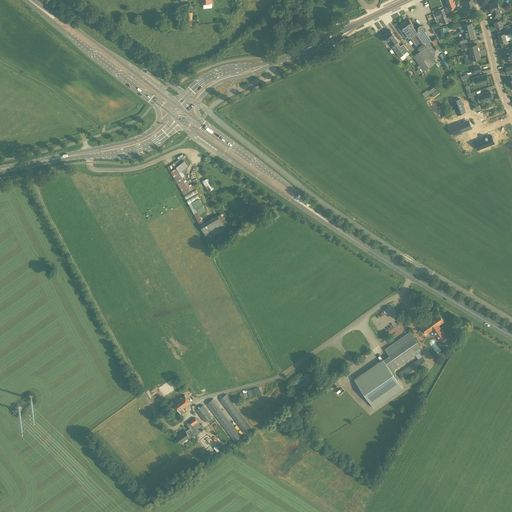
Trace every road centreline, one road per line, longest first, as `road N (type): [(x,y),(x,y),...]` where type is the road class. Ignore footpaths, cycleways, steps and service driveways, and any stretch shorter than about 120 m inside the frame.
road 1 (primary): [(179,121),(349,237)]
road 2 (primary): [(349,237),(186,113)]
road 3 (primary): [(177,106),(34,4)]
road 4 (primary): [(34,4),(169,113)]
road 5 (residential): [(511,117),(476,0)]
road 6 (unclassified): [(511,320),(420,265),(412,277)]
